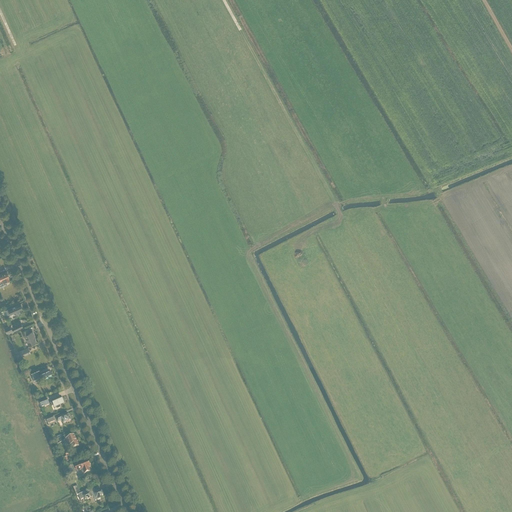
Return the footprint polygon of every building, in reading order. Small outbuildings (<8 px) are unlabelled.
[(0,284),(1,286),(7,283),(6,282),(9,281),(7,278),(9,277),(7,272),(0,274),(0,284)] [(21,310),(23,309),(21,304),(9,309),(11,314),(15,312),(17,315),(23,313),(21,310)] [(21,323),(13,326),(15,331),(23,328),(21,323)] [(29,345),(36,342),(34,337),(34,336),(33,332),(30,333),(28,329),(22,332),(23,336),(25,335),(29,345)] [(20,352),(22,357),(31,354),(29,349),(20,352)] [(48,378),(52,376),(50,372),(46,373),(41,375),(39,371),(31,375),(34,382),(39,380),(38,380),(41,378),(42,381),(48,378)] [(59,405),(64,403),(61,397),(51,401),(52,402),(50,403),(51,407),(54,406),(54,407),(56,406),(57,409),(60,408),(59,405)] [(49,405),(46,399),(39,402),(41,408),(49,405)] [(63,423),(71,420),(68,414),(61,417),(56,419),(58,422),(62,420),(63,423)] [(72,449),(80,446),(78,442),(77,442),(74,436),(70,438),(68,435),(58,439),(60,443),(66,440),(69,446),(70,445),(72,449)] [(88,461),(81,464),(81,465),(75,467),(77,471),(82,469),(85,474),(90,472),(88,468),(90,467),(90,466),(90,465),(90,464),(89,463),(88,461)] [(91,498),(90,498),(93,497),(95,501),(97,500),(101,498),(100,497),(103,495),(101,490),(97,492),(96,490),(94,491),(94,492),(90,493),(88,490),(79,494),(81,499),(84,498),(85,500),(91,498)]
